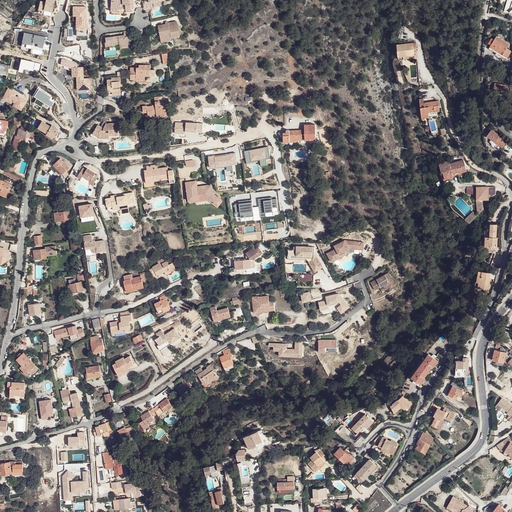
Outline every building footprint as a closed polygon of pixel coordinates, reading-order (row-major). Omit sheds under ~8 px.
[(109,0),(108,9),(116,10),(116,7),(118,6),(119,9),(124,8),(125,10),(130,10),(130,7),(133,7),(131,0),(109,0)] [(168,23),(165,24),(157,26),(159,38),(171,35),(171,37),(180,35),(177,24),(172,25),(171,22),(168,23)] [(104,47),(119,45),(118,44),(130,43),(129,36),(123,37),(123,36),(105,38),(105,42),(103,43),(104,47)] [(489,47),(497,51),(507,57),(511,52),(506,49),(509,45),(496,37),(493,40),(491,39),(488,44),(490,45),(489,47)] [(397,55),(414,54),(414,51),(414,47),(413,42),(397,42),(397,55)] [(139,67),(136,67),(130,67),(130,80),(136,79),(136,78),(140,78),(144,78),(144,76),(149,76),(149,69),(150,69),(150,64),(139,65),(139,67)] [(111,80),(107,80),(107,92),(112,92),(112,93),(119,93),(119,86),(118,86),(118,82),(119,82),(120,82),(120,77),(111,78),(111,80)] [(497,93),(506,94),(507,89),(505,89),(505,85),(494,83),(493,94),(497,95),(497,93)] [(160,102),(159,96),(154,97),(155,105),(155,106),(146,107),(146,106),(142,106),(142,112),(147,112),(148,116),(151,116),(151,117),(152,118),(152,119),(154,120),(155,120),(155,118),(158,118),(157,114),(167,113),(165,102),(163,102),(160,102)] [(419,100),(422,117),(428,116),(427,113),(440,111),(438,101),(424,103),(424,99),(419,100)] [(50,126),(41,120),(37,126),(46,132),(45,133),(55,140),(60,132),(57,130),(57,129),(51,124),(50,126)] [(98,135),(111,133),(116,132),(116,123),(107,123),(105,123),(102,128),(99,126),(96,124),(91,131),(98,135)] [(34,130),(27,126),(27,128),(22,126),(21,129),(19,128),(17,134),(17,136),(15,136),(11,149),(18,151),(22,136),(26,136),(29,137),(32,138),(34,130)] [(283,142),(290,142),(290,140),(297,140),(310,140),(310,142),(316,142),(315,129),(304,130),(289,130),(289,129),(288,129),(287,129),(286,130),(286,131),(286,133),(283,133),(283,142)] [(499,144),(498,144),(502,147),(507,141),(491,130),(487,136),(492,140),(492,139),(499,144)] [(92,138),(92,139),(93,139),(97,140),(100,142),(102,142),(109,144),(110,137),(116,138),(116,135),(108,135),(108,138),(98,138),(98,135),(92,136),(92,138)] [(25,141),(26,136),(22,136),(18,151),(19,152),(22,141),(25,141)] [(60,158),(53,165),(65,177),(68,174),(65,171),(69,168),(60,158)] [(445,179),(449,178),(453,177),(453,176),(459,175),(458,173),(466,171),(463,160),(450,164),(449,161),(439,163),(441,172),(442,171),(445,179)] [(146,166),(147,170),(147,172),(144,173),(145,183),(144,183),(144,188),(156,187),(156,181),(152,182),(152,178),(169,176),(169,179),(174,179),(173,170),(168,171),(168,167),(158,169),(157,165),(146,166)] [(235,177),(234,174),(233,168),(231,169),(230,165),(220,167),(221,171),(222,170),(225,184),(238,182),(237,176),(235,177)] [(95,172),(87,167),(86,169),(85,171),(81,169),(77,176),(81,178),(82,176),(90,181),(89,182),(93,185),(98,176),(94,174),(95,172)] [(10,184),(0,179),(0,191),(6,194),(10,184)] [(196,182),(186,183),(189,203),(195,203),(195,199),(201,198),(202,202),(208,201),(214,205),(218,199),(213,194),(211,186),(207,187),(206,187),(206,188),(206,189),(203,190),(203,189),(202,189),(197,190),(196,182)] [(476,199),(482,199),(488,199),(488,196),(488,186),(476,186),(476,199)] [(111,197),(106,198),(107,205),(112,205),(113,204),(118,204),(118,206),(119,209),(128,207),(128,203),(135,202),(133,192),(117,195),(117,194),(111,195),(111,197)] [(222,201),(218,199),(214,205),(218,208),(222,201)] [(96,216),(93,204),(78,206),(81,219),(96,216)] [(58,210),(53,210),(55,221),(72,219),(70,210),(58,212),(58,210)] [(468,222),(476,214),(473,211),(465,219),(468,222)] [(496,242),(496,238),(497,225),(491,224),(490,237),(486,237),(485,246),(497,247),(498,242),(496,242)] [(92,240),(91,237),(91,234),(83,235),(85,248),(90,247),(91,250),(94,252),(106,249),(104,239),(95,241),(94,239),(92,240)] [(33,236),(34,245),(42,244),(40,235),(33,236)] [(336,248),(327,253),(330,259),(340,255),(339,253),(349,247),(358,248),(358,240),(345,240),(334,245),(336,248)] [(70,242),(71,249),(80,248),(79,241),(70,242)] [(295,247),(288,247),(288,257),(307,259),(315,270),(325,265),(315,250),(315,244),(295,243),(295,247)] [(44,249),(33,252),(35,263),(47,260),(46,256),(56,253),(54,246),(44,248),(44,249)] [(0,262),(9,259),(5,248),(2,247),(1,251),(0,250),(0,262)] [(246,260),(235,261),(236,268),(255,267),(254,259),(254,257),(258,254),(259,256),(263,253),(259,247),(255,250),(254,248),(245,254),(246,258),(246,260)] [(340,255),(330,259),(331,261),(351,251),(349,247),(339,253),(340,255)] [(161,262),(158,264),(152,267),(152,268),(149,270),(153,277),(156,275),(157,276),(164,272),(165,273),(169,270),(170,271),(176,268),(172,262),(168,264),(164,257),(160,260),(161,262)] [(391,270),(373,281),(378,288),(382,285),(386,291),(399,283),(391,270)] [(479,271),(478,276),(478,277),(480,277),(478,288),(484,289),(485,293),(488,292),(489,290),(491,278),(490,278),(490,273),(479,271)] [(132,274),(124,276),(125,280),(124,280),(126,289),(134,287),(135,289),(143,288),(142,281),(146,280),(145,273),(143,273),(143,274),(140,275),(141,276),(133,278),(132,274)] [(73,279),(68,281),(71,294),(84,290),(81,282),(84,281),(83,275),(77,277),(78,282),(74,283),(73,279)] [(166,303),(168,302),(164,295),(160,298),(161,300),(154,303),(159,314),(163,312),(164,314),(171,310),(169,304),(167,305),(166,303)] [(241,302),(239,296),(231,298),(233,304),(241,302)] [(268,296),(258,297),(260,312),(270,310),(270,307),(274,306),(273,301),(269,302),(268,296)] [(39,303),(28,304),(30,315),(41,313),(39,303)] [(211,311),(213,320),(221,318),(222,319),(230,316),(228,308),(216,311),(216,310),(211,311)] [(117,322),(117,321),(110,322),(111,332),(120,331),(120,330),(124,329),(125,331),(130,331),(129,321),(132,321),(131,315),(120,316),(121,321),(121,322),(117,322)] [(99,318),(93,320),(95,330),(101,329),(99,318)] [(55,339),(70,336),(71,339),(85,336),(83,328),(77,329),(77,325),(54,329),(55,339)] [(155,339),(159,345),(164,342),(165,344),(169,341),(168,339),(171,337),(174,342),(181,337),(174,328),(167,333),(168,334),(165,335),(161,330),(155,334),(158,337),(155,339)] [(140,335),(132,339),(135,344),(142,340),(140,335)] [(95,336),(90,337),(94,351),(104,349),(102,338),(95,340),(95,336)] [(164,342),(159,345),(162,350),(174,342),(171,337),(168,339),(169,341),(165,344),(164,342)] [(338,339),(318,339),(318,352),(327,352),(327,346),(338,347),(338,339)] [(303,357),(303,340),(295,340),(295,347),(287,347),(287,343),(270,342),(270,346),(273,346),(273,351),(279,351),(279,356),(303,357)] [(224,355),(220,357),(226,371),(235,367),(231,359),(233,358),(229,348),(222,351),(224,355)] [(492,360),(497,361),(503,363),(506,352),(504,352),(504,349),(500,348),(500,351),(495,349),(492,360)] [(19,356),(16,359),(22,365),(20,367),(26,375),(29,373),(31,375),(38,368),(22,351),(18,355),(19,356)] [(431,365),(435,359),(428,354),(411,378),(418,383),(422,377),(424,378),(433,366),(431,365)] [(113,365),(117,374),(126,370),(129,368),(128,367),(134,364),(130,355),(124,358),(123,357),(115,361),(116,363),(113,365)] [(457,363),(456,368),(468,370),(469,362),(468,362),(469,360),(464,360),(464,362),(457,361),(457,363)] [(201,367),(195,371),(203,383),(202,384),(206,389),(215,382),(214,380),(219,377),(213,369),(214,368),(211,364),(207,367),(203,370),(201,367)] [(99,366),(86,368),(87,373),(86,374),(87,380),(91,379),(90,377),(101,375),(99,366)] [(176,388),(182,396),(192,389),(190,386),(188,383),(190,382),(185,376),(180,379),(183,383),(176,388)] [(459,382),(454,380),(451,385),(452,386),(448,395),(457,399),(458,396),(460,396),(463,391),(456,388),(459,382)] [(25,382),(8,381),(8,391),(10,391),(10,397),(14,397),(14,395),(20,395),(20,391),(24,391),(25,382)] [(192,389),(182,396),(184,399),(194,392),(192,389)] [(160,405),(166,412),(173,406),(167,398),(160,405)] [(391,409),(394,415),(400,408),(402,409),(406,411),(408,407),(410,408),(412,404),(401,398),(391,409)] [(77,399),(72,400),(72,401),(73,408),(69,409),(71,414),(73,413),(74,416),(83,414),(79,399),(78,400),(77,399)] [(511,406),(501,399),(497,404),(507,412),(504,416),(511,421),(511,406)] [(51,402),(47,403),(46,404),(44,405),(44,406),(40,407),(42,417),(48,416),(54,415),(51,402)] [(166,412),(168,415),(172,412),(171,411),(175,408),(173,406),(166,412)] [(445,413),(442,411),(437,408),(433,416),(435,417),(433,421),(437,424),(440,420),(441,421),(443,417),(450,422),(455,414),(446,410),(445,413)] [(140,422),(144,428),(150,424),(148,422),(154,418),(149,410),(141,415),(144,419),(140,422)] [(365,414),(352,429),(357,434),(364,426),(367,429),(374,421),(365,414)] [(144,428),(147,432),(152,428),(151,425),(157,421),(154,418),(148,422),(150,424),(144,428)] [(96,429),(95,430),(96,436),(102,434),(101,433),(108,431),(106,423),(99,425),(96,426),(96,429)] [(119,435),(127,431),(124,426),(116,429),(119,435)] [(243,440),(250,451),(257,447),(256,445),(262,442),(256,432),(243,440)] [(434,438),(423,433),(420,439),(418,443),(419,443),(416,449),(426,454),(434,438)] [(383,437),(379,445),(382,447),(387,449),(388,448),(389,449),(389,450),(388,452),(393,455),(397,447),(396,447),(398,443),(391,440),(386,437),(385,438),(383,437)] [(500,443),(497,444),(500,446),(499,448),(499,449),(503,452),(504,451),(511,455),(511,458),(511,459),(511,458),(511,443),(510,442),(509,441),(507,438),(505,439),(502,441),(500,443)] [(340,448),(334,454),(347,465),(354,458),(347,452),(346,453),(344,451),(340,448)] [(325,462),(329,459),(322,451),(321,450),(316,451),(317,453),(311,459),(313,461),(309,465),(315,472),(320,467),(318,466),(324,461),(325,462)] [(103,452),(104,460),(111,458),(110,454),(109,451),(103,452)] [(503,452),(502,454),(511,460),(511,459),(511,458),(511,455),(504,451),(503,452)] [(120,458),(117,457),(116,457),(114,457),(113,454),(110,454),(111,458),(104,460),(106,469),(112,468),(112,470),(115,470),(116,475),(124,473),(123,469),(122,464),(124,464),(124,463),(123,461),(123,460),(121,459),(120,458)] [(369,459),(356,473),(363,480),(377,466),(369,459)] [(0,470),(1,475),(5,474),(7,474),(12,473),(11,472),(10,462),(6,463),(5,461),(2,462),(2,464),(0,463),(0,470)] [(10,461),(10,462),(11,472),(23,472),(22,461),(10,461)] [(327,464),(325,462),(324,461),(318,466),(320,467),(315,472),(316,473),(327,464)] [(356,473),(354,475),(361,482),(363,480),(356,473)] [(277,482),(277,489),(294,488),(294,482),(288,482),(288,479),(278,480),(279,482),(277,482)] [(134,497),(135,497),(132,483),(124,484),(126,493),(128,493),(129,498),(120,499),(118,499),(119,509),(130,507),(130,502),(135,501),(134,497)] [(215,490),(218,503),(224,502),(222,494),(223,494),(221,486),(217,487),(218,488),(218,490),(215,490)] [(311,499),(311,503),(322,502),(322,498),(324,498),(324,488),(313,489),(314,498),(311,499)] [(212,504),(218,503),(215,490),(215,489),(209,490),(212,504)] [(451,497),(447,504),(451,507),(459,511),(472,511),(467,506),(467,507),(466,506),(465,505),(463,504),(460,502),(461,501),(456,497),(455,499),(451,497)] [(355,511),(356,511),(362,506),(358,502),(352,509),(355,511)]
